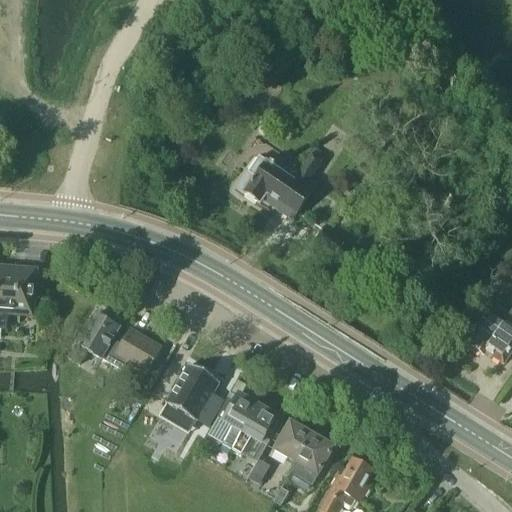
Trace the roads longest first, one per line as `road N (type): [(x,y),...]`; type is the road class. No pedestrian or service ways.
road 1 (tertiary): [(387,382),(205,268),(126,236),(66,223)]
road 2 (unclassified): [(149,0),(102,83),(66,223)]
road 3 (residential): [(493,511),(386,415),(387,382)]
road 4 (tertiary): [(511,460),(387,382)]
